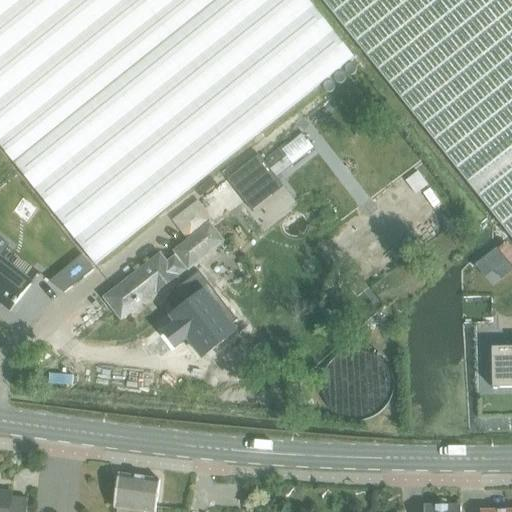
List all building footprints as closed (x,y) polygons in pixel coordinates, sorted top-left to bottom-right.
[(0,0),(0,144),(15,163),(95,265),(353,58),(306,0),(0,0)] [(511,0),(320,0),(511,241),(511,0)] [(302,134),(265,163),(276,178),(314,148),(302,134)] [(259,156),(227,180),(244,202),(276,178),(265,163),(259,156)] [(220,185),(207,196),(217,208),(230,197),(220,185)] [(198,203),(174,221),(189,241),(210,225),(213,223),(198,203)] [(160,256),(105,299),(121,320),(223,242),(210,225),(189,241),(176,250),(180,256),(167,265),(160,256)] [(15,300),(28,283),(0,261),(0,255),(7,246),(0,240),(0,304),(9,311),(17,301),(15,300)] [(496,250),(485,258),(492,266),(497,267),(505,261),(496,250)] [(83,257),(51,282),(64,292),(93,270),(83,257)] [(199,272),(167,297),(179,312),(171,319),(176,325),(169,330),(181,345),(187,340),(202,359),(236,332),(231,326),(237,321),(199,272)] [(392,382),(392,381),(389,369),(382,357),(371,349),(357,345),(344,347),(331,354),(323,365),(319,379),(321,393),(328,406),(340,414),(353,418),(368,415),(381,407),(389,396),(392,382)] [(511,348),(492,349),(493,389),(511,389),(511,348)] [(154,511),(159,480),(119,474),(114,510),(119,510),(118,511),(154,511)] [(0,511),(27,511),(29,499),(11,497),(12,494),(0,492),(0,511)]
